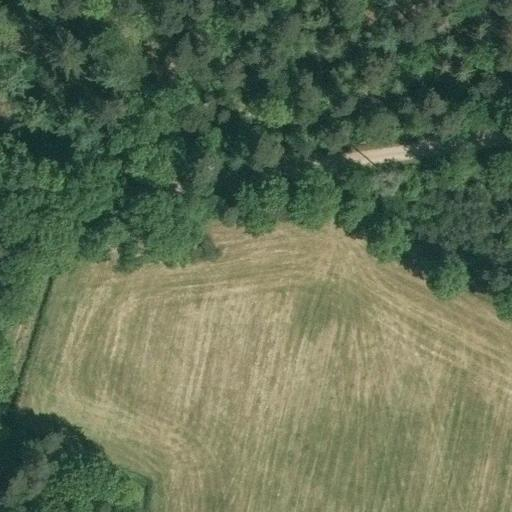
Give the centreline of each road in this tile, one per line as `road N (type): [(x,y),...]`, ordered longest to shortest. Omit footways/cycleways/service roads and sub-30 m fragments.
road 1 (track): [(511,138),(62,199)]
road 2 (track): [(62,199),(0,400)]
